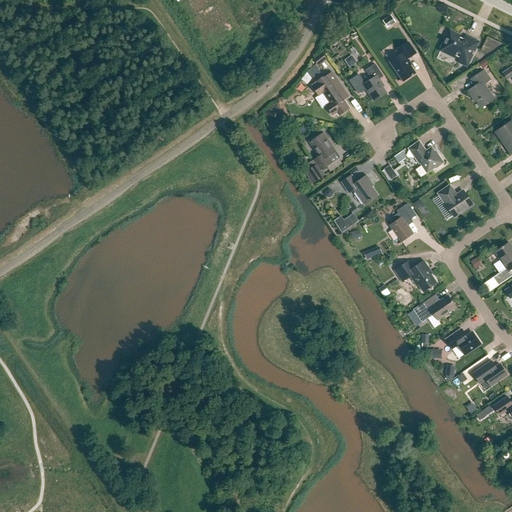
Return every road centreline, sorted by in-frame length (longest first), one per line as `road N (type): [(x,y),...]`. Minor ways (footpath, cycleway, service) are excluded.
road 1 (unclassified): [(0,273),(219,120)]
road 2 (residential): [(511,211),(431,99),(387,126),(382,140)]
road 3 (residential): [(511,345),(448,255),(511,211)]
road 4 (unclassified): [(323,0),(280,72),(219,120)]
